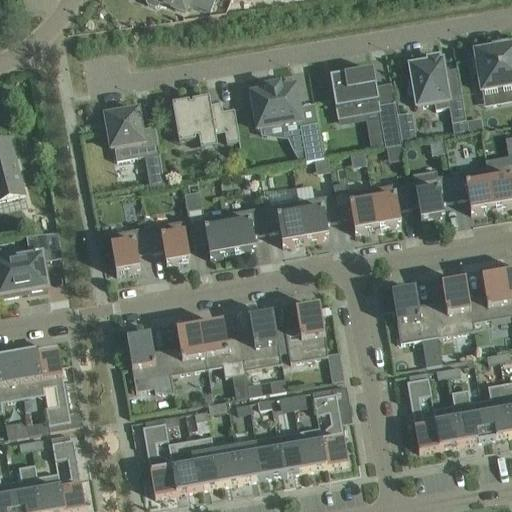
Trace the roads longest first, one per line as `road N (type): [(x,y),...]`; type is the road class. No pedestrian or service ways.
road 1 (residential): [(95,93),(511,22)]
road 2 (residential): [(0,333),(353,271)]
road 3 (residential): [(353,271),(395,511)]
road 4 (residential): [(353,271),(511,244)]
